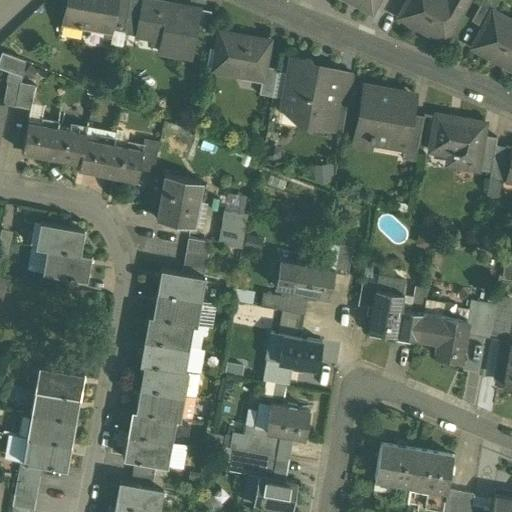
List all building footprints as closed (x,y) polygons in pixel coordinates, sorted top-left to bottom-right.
[(64,0),(60,22),(111,32),(112,29),(117,0),(64,0)] [(117,0),(112,29),(123,31),(125,23),(129,0),(117,0)] [(141,0),(129,0),(125,23),(137,25),(141,0)] [(198,9),(149,0),(141,0),(137,25),(136,32),(161,36),(158,52),(189,58),(198,9)] [(347,0),(371,13),(378,0),(347,0)] [(406,0),(397,17),(444,43),(467,0),(406,0)] [(481,0),(471,20),(481,26),(491,8),(493,9),(497,0),(481,0)] [(511,19),(493,9),(491,8),(481,26),(470,46),(511,69),(511,19)] [(269,40),(219,31),(212,70),(261,78),(262,79),(265,66),(269,40)] [(22,60),(1,52),(0,53),(0,67),(8,70),(6,81),(18,83),(18,82),(22,60)] [(324,69),(311,67),(312,60),(291,56),(281,109),(300,112),(298,122),(330,128),(335,102),(340,76),(341,72),(324,69)] [(277,68),(265,66),(262,79),(261,78),(259,94),(271,96),(277,68)] [(352,78),(340,76),(335,102),(347,104),(352,78)] [(18,83),(6,81),(1,103),(1,104),(2,104),(13,106),(18,83)] [(34,85),(18,82),(18,83),(13,106),(29,109),(34,85)] [(414,97),(386,91),(386,88),(364,84),(353,144),(370,147),(372,139),(404,145),(405,145),(412,113),(414,97)] [(423,115),(412,113),(405,145),(404,145),(401,157),(414,160),(423,115)] [(485,123),(436,114),(429,150),(457,155),(455,164),(476,168),(482,135),(485,123)] [(55,126),(26,120),(20,151),(49,157),(55,126)] [(84,132),(55,126),(49,157),(78,162),(83,137),(84,132)] [(496,138),(482,135),(476,168),(490,171),(495,145),(496,138)] [(112,143),(83,137),(78,162),(77,168),(106,174),(112,143)] [(157,142),(143,139),(141,149),(137,169),(151,172),(157,142)] [(141,149),(112,143),(106,174),(135,180),(137,169),(141,149)] [(507,147),(495,145),(490,171),(488,178),(500,180),(507,147)] [(201,180),(163,173),(159,191),(156,205),(154,217),(193,225),(201,180)] [(159,191),(153,189),(151,204),(156,205),(159,191)] [(246,214),(223,209),(221,216),(245,221),(246,214)] [(245,221),(221,216),(219,230),(242,235),(245,221)] [(83,228),(38,220),(34,245),(45,247),(78,252),(79,252),(83,228)] [(242,235),(219,230),(216,243),(240,248),(242,235)] [(209,242),(187,238),(185,249),(207,253),(209,242)] [(26,245),(16,243),(12,263),(22,265),(26,245)] [(350,246),(336,244),(332,268),(331,271),(345,274),(350,246)] [(78,252),(45,247),(41,270),(78,277),(85,278),(90,254),(79,252),(78,252)] [(207,253),(185,249),(183,261),(204,265),(207,253)] [(294,262),(278,259),(273,284),(281,286),(289,287),(294,262)] [(204,265),(183,261),(181,271),(203,275),(204,265)] [(332,268),(294,262),(289,287),(306,290),(327,293),(331,271),(332,268)] [(181,271),(160,267),(155,292),(200,300),(204,275),(203,275),(181,271)] [(78,277),(56,273),(54,285),(76,288),(78,277)] [(376,282),(361,279),(356,305),(371,308),(375,287),(376,282)] [(425,288),(412,285),(408,309),(420,311),(425,288)] [(289,287),(281,286),(279,295),(304,299),(306,290),(289,287)] [(399,292),(377,288),(377,287),(375,287),(371,308),(367,329),(394,334),(395,333),(399,307),(402,292),(399,292)] [(200,300),(155,292),(151,315),(151,316),(191,323),(195,324),(200,300)] [(279,295),(265,293),(263,306),(280,309),(302,313),(304,299),(279,295)] [(479,301),(467,299),(464,318),(465,318),(463,331),(473,333),(478,310),(479,301)] [(492,304),(479,301),(478,310),(491,312),(492,304)] [(408,309),(399,307),(395,333),(416,337),(420,311),(408,309)] [(302,313),(280,309),(276,334),(281,334),(298,337),(302,313)] [(491,312),(478,310),(473,333),(487,335),(491,312)] [(439,315),(420,311),(416,337),(434,340),(439,315)] [(505,314),(491,312),(487,335),(501,338),(505,314)] [(151,316),(151,315),(147,314),(143,339),(187,346),(191,323),(151,316)] [(463,319),(441,315),(441,314),(439,314),(439,315),(434,340),(432,354),(457,359),(463,331),(465,318),(464,318),(463,318),(463,319)] [(298,337),(281,334),(277,359),(288,361),(314,366),(319,340),(298,337)] [(187,346),(143,339),(139,363),(143,364),(143,363),(183,370),(183,369),(187,346)] [(511,343),(510,343),(510,342),(509,342),(501,382),(511,384),(511,343)] [(77,359),(55,355),(53,366),(75,370),(77,359)] [(277,359),(268,357),(264,380),(284,383),(288,361),(277,359)] [(183,370),(143,363),(143,364),(138,387),(183,395),(187,370),(183,369),(183,370)] [(53,366),(38,364),(34,388),(78,397),(82,372),(75,370),(53,366)] [(183,395),(138,387),(134,409),(134,410),(175,417),(175,418),(179,418),(183,395)] [(78,397),(34,388),(30,412),(74,420),(78,397)] [(308,409),(269,402),(265,427),(265,428),(280,431),(303,435),(308,409)] [(175,417),(134,410),(134,409),(131,409),(126,433),(170,441),(175,418),(175,417)] [(74,420),(30,412),(25,436),(69,444),(74,420)] [(256,426),(245,424),(243,433),(255,435),(256,426)] [(265,427),(256,426),(255,435),(243,433),(232,431),(229,446),(239,448),(252,450),(255,436),(278,440),(280,431),(265,428),(265,427)] [(170,441),(126,433),(122,457),(134,459),(155,463),(166,465),(170,441)] [(69,444),(25,436),(21,460),(41,464),(65,468),(69,444)] [(278,440),(255,436),(252,450),(276,454),(278,440)] [(414,448),(379,442),(373,477),(409,483),(414,448)] [(276,454),(252,450),(239,448),(235,470),(257,474),(272,476),(276,454)] [(449,454),(414,448),(409,483),(426,486),(444,489),(449,454)] [(155,463),(134,459),(132,471),(153,474),(155,463)] [(21,460),(20,460),(18,471),(39,475),(41,464),(21,460)] [(39,475),(18,471),(16,482),(37,486),(39,475)] [(153,474),(132,471),(130,481),(152,486),(154,475),(153,474)] [(272,476),(257,474),(253,499),(290,506),(295,480),(272,476)] [(130,481),(118,479),(114,504),(157,511),(162,487),(152,486),(130,481)] [(37,486),(16,482),(14,494),(35,498),(37,486)] [(444,489),(426,486),(423,506),(440,509),(444,489)] [(453,511),(457,491),(444,489),(440,509),(439,511),(453,511)] [(471,494),(457,491),(453,511),(467,511),(469,504),(471,494)] [(35,498),(14,494),(12,505),(33,509),(35,498)] [(511,511),(511,497),(492,494),(488,511),(511,511)]
